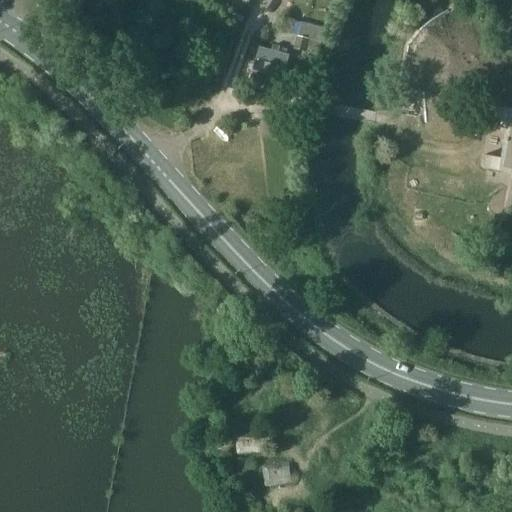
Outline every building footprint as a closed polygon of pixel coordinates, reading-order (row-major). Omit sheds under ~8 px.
[(325,43),(329,29),(305,22),(297,47),(307,50),(311,38),(325,43)] [(281,53),(282,46),(276,45),(274,51),(262,48),(259,62),(258,62),(253,81),(284,88),(289,69),(287,69),(290,55),(281,53)] [(510,169),(511,153),(511,102),(494,100),(491,119),(507,122),(502,152),(484,150),(482,165),(510,169)] [(306,382),(273,383),(273,412),(307,412),(306,382)] [(237,454),(264,452),(263,430),(235,432),(237,454)] [(264,487),(292,484),(289,462),(262,465),(264,487)]
